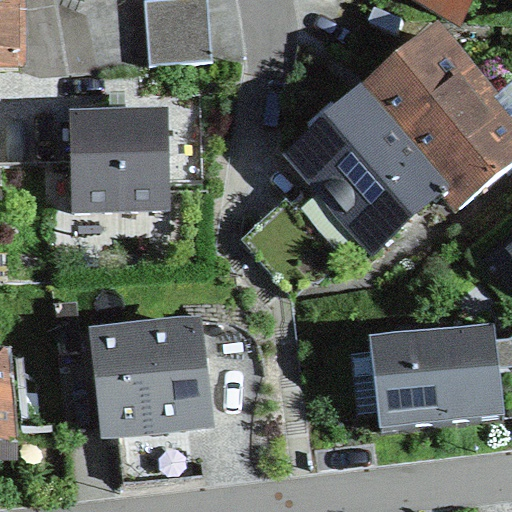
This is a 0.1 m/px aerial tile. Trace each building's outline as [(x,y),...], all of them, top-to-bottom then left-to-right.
[(207,0),(194,0),(146,4),(151,68),(212,64),(207,0)] [(445,0),(467,12),(474,0),(445,0)] [(511,126),(437,38),(365,100),(445,190),(461,211),(511,168),(511,126)] [(445,190),(365,100),(296,160),(325,194),(367,241),(376,250),(445,190)] [(167,118),(75,119),(76,214),(168,212),(167,118)] [(340,265),(367,241),(325,194),(298,218),(340,265)] [(317,285),(340,265),(298,218),(287,204),(244,241),(295,299),(314,282),(317,285)] [(494,325),(371,339),(382,433),(505,419),(494,325)] [(200,330),(94,342),(105,435),(211,423),(200,330)] [(0,358),(0,449),(17,448),(10,358),(0,358)] [(65,417),(19,420),(22,478),(68,475),(65,418),(65,417)]
